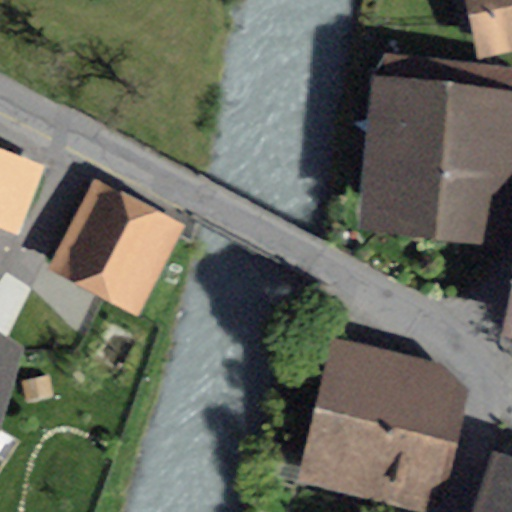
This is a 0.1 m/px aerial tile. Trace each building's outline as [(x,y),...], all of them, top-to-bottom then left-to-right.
[(511,0),(484,0),(494,42),(511,37),(511,0)] [(397,63),(378,214),(486,225),(489,202),(505,204),(511,151),(511,98),(503,98),(505,77),(397,63)] [(30,172),(0,159),(0,221),(9,225),(30,172)] [(135,305),(173,231),(97,192),(59,266),(78,276),(75,282),(112,301),(115,295),(135,305)] [(0,429),(21,345),(0,330),(0,429)] [(402,357),(341,345),(314,474),(376,490),(380,473),(395,476),(390,499),(414,503),(418,481),(439,485),(457,398),(446,396),(450,378),(439,376),(440,370),(400,362),(402,357)] [(511,511),(511,468),(508,468),(494,511),(511,511)]
